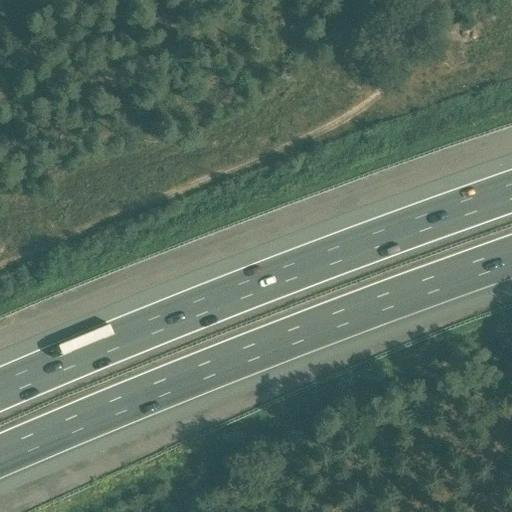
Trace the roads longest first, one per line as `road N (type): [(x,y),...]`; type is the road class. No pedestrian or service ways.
road 1 (motorway): [(0,457),(301,334),(511,259)]
road 2 (motorway): [(511,187),(0,385)]
road 3 (track): [(0,269),(335,123),(400,70),(471,81)]
road 4 (track): [(253,511),(281,464),(327,437),(511,383)]
